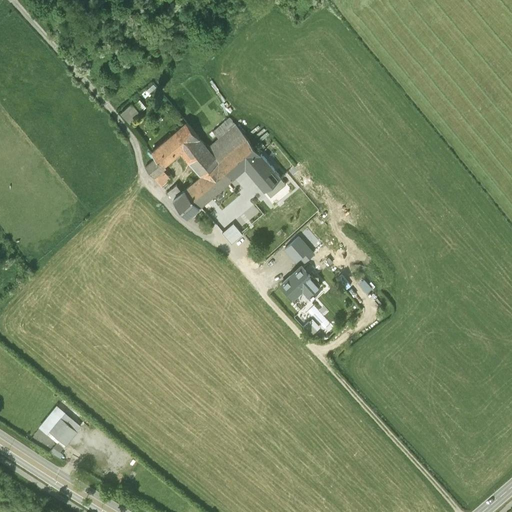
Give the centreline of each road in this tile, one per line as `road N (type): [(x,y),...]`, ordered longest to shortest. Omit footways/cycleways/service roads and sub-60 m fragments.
road 1 (track): [(294,329),(457,511)]
road 2 (tertiary): [(127,511),(0,433)]
road 3 (tertiary): [(0,446),(104,511)]
